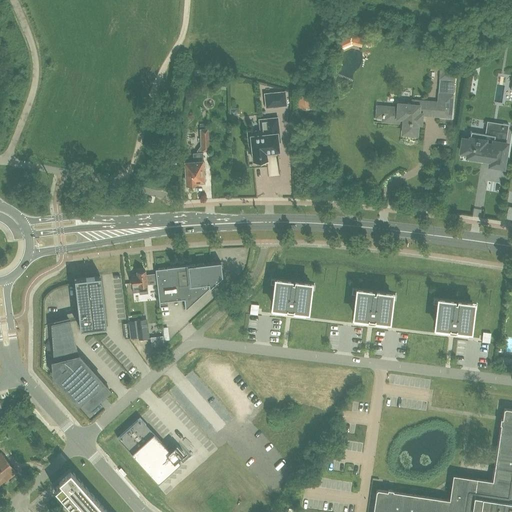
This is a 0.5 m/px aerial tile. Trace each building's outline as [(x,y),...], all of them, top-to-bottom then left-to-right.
[(441,69),(441,77),(453,78),(454,70),(441,69)] [(265,94),(266,107),(286,105),(285,92),(265,94)] [(311,104),(310,94),(307,95),(292,96),(293,104),(294,110),(306,109),(312,109),(311,104)] [(398,108),(390,108),(384,107),(383,121),(403,122),(402,133),(405,133),(405,134),(413,135),(413,134),(416,134),(417,123),(421,123),(421,114),(440,115),(440,116),(447,117),(447,116),(450,116),(452,95),(439,94),(439,103),(428,102),(419,101),(418,105),(398,104),(398,108)] [(263,130),(263,134),(251,136),(251,137),(248,138),(249,145),(252,145),(253,160),(267,159),(266,154),(273,154),(273,151),(279,151),(278,142),(280,141),(277,118),(268,119),(269,129),(263,130)] [(509,124),(503,123),(502,131),(490,129),(489,134),(485,134),(471,131),(469,140),(463,139),(461,152),(467,153),(467,156),(482,158),(483,155),(491,157),(490,160),(490,165),(503,167),(504,162),(507,144),(506,143),(501,143),(503,131),(507,132),(508,125),(509,126),(509,124)] [(203,161),(202,153),(202,151),(209,150),(207,128),(199,129),(200,140),(202,140),(202,143),(197,151),(197,153),(193,153),(193,154),(194,161),(185,162),(184,162),(186,184),(197,183),(197,182),(204,181),(203,169),(205,169),(204,161),(203,161)] [(167,301),(184,299),(185,310),(219,279),(218,270),(222,269),(221,262),(155,269),(160,306),(168,305),(167,301)] [(148,293),(147,288),(145,270),(137,271),(137,273),(131,274),(133,292),(139,291),(140,294),(148,293)] [(78,314),(79,317),(80,328),(106,325),(105,318),(100,276),(94,276),(86,277),(75,279),(75,282),(75,283),(78,309),(78,314)] [(289,315),(291,315),(291,316),(293,316),(293,315),(305,317),(309,290),(309,289),(306,289),(307,284),(309,284),(310,284),(294,282),(294,281),(292,281),(276,280),(279,281),(278,286),(276,285),(276,286),(272,313),(285,315),(286,315),(289,315)] [(390,300),(390,299),(387,299),(388,294),(391,294),(391,293),(375,292),(375,291),(373,291),(358,289),(358,290),(360,291),(360,295),(357,295),(357,296),(354,323),(366,324),(366,325),(368,325),(368,324),(370,325),(373,325),(374,325),(387,327),(390,300)] [(449,335),(449,334),(452,335),(454,335),(456,335),(468,337),(472,309),(469,309),(469,304),(472,304),(472,303),(457,301),(455,301),(439,299),(439,300),(442,301),(441,305),(438,305),(435,333),(448,334),(449,335)] [(251,304),(250,314),(258,315),(259,309),(259,305),(251,304)] [(56,374),(54,376),(78,403),(80,401),(88,410),(104,396),(110,390),(102,381),(79,355),(77,349),(76,349),(71,329),(69,320),(74,318),(79,317),(78,314),(73,316),(54,320),(54,323),(52,324),(56,374)] [(129,323),(128,323),(130,337),(130,339),(131,338),(130,337),(139,336),(139,337),(139,339),(147,338),(149,338),(147,319),(145,319),(145,318),(137,319),(137,320),(137,323),(129,324),(129,323)] [(491,331),(488,331),(483,330),(483,336),(482,342),(487,343),(490,343),(491,331)] [(511,511),(511,409),(504,408),(502,419),(501,419),(500,423),(502,423),(493,481),(476,478),(475,487),(452,483),(450,500),(395,492),(392,491),(393,490),(389,490),(388,490),(388,491),(377,489),(373,511),(511,511)] [(172,453),(140,418),(117,438),(158,483),(180,462),(185,457),(185,456),(186,455),(179,447),(178,448),(177,448),(172,453)] [(1,453),(0,453),(0,485),(16,472),(1,453)] [(108,511),(70,468),(58,479),(62,482),(54,489),(75,511),(108,511)]
